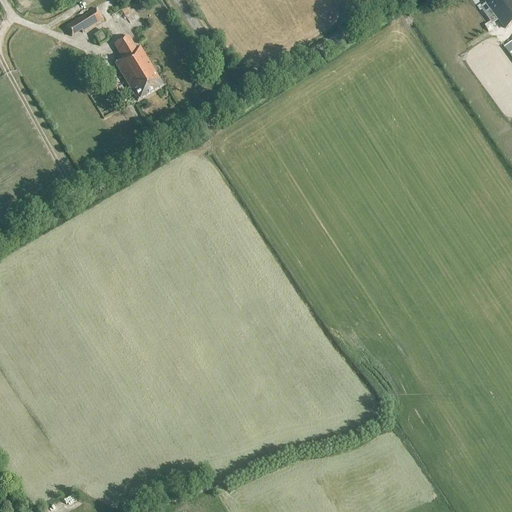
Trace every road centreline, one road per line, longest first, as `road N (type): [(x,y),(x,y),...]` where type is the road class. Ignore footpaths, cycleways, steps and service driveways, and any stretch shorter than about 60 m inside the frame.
road 1 (unclassified): [(0,245),(410,0)]
road 2 (unknown): [(81,197),(0,57)]
